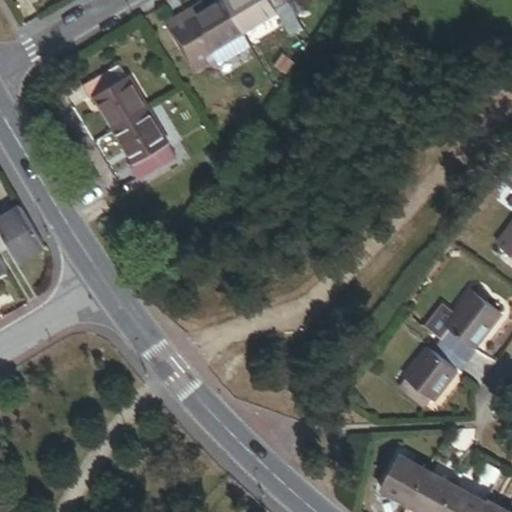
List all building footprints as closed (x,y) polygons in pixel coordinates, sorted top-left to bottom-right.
[(184,15),(168,24),(197,72),(215,61),(218,66),(250,46),(243,34),(242,33),(222,0),(221,0),(206,9),(187,21),(184,15)] [(222,0),(242,33),(243,34),(277,14),(292,37),(303,30),(296,18),(288,5),(285,0),(222,0)] [(285,0),(288,5),(296,18),(308,11),(301,0),(285,0)] [(203,3),(184,15),(187,21),(206,9),(203,3)] [(90,99),(95,96),(127,77),(120,65),(83,87),(90,99)] [(115,130),(147,111),(127,77),(95,96),(115,130)] [(167,145),(147,111),(115,130),(135,164),(167,145)] [(167,145),(135,164),(131,167),(138,179),(174,157),(167,145)] [(511,171),(510,169),(500,181),(511,190),(511,171)] [(47,246),(22,205),(0,218),(0,244),(7,240),(20,262),(47,246)] [(511,228),(499,246),(511,255),(511,228)] [(449,330),(474,349),(501,314),(473,292),(446,327),(449,330)] [(449,330),(440,342),(469,364),(478,352),(474,349),(449,330)] [(469,364),(440,342),(433,351),(457,370),(462,374),(469,364)] [(457,370),(433,351),(429,349),(405,380),(406,380),(433,401),(457,370)] [(433,401),(406,380),(399,389),(426,410),(433,401)] [(409,505),(428,471),(400,456),(381,490),(409,505)] [(421,511),(445,511),(458,488),(428,471),(409,505),(421,511)] [(481,511),(486,504),(458,488),(445,511),(481,511)] [(504,511),(487,502),(486,504),(481,511),(504,511)]
